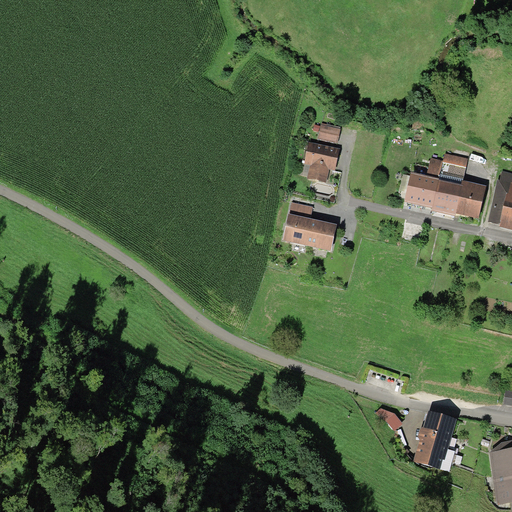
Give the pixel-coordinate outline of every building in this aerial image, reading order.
[(322,123),(318,139),(337,143),(341,128),(322,123)] [(340,149),(310,142),(305,165),(310,166),(307,179),(326,183),(329,170),(335,171),(338,160),(340,149)] [(445,154),(443,162),(466,167),(468,159),(445,154)] [(431,158),(427,174),(438,176),(442,161),(431,158)] [(511,173),(502,171),(500,181),(498,180),(488,222),(500,225),(500,228),(511,230),(511,173)] [(433,209),(439,181),(439,180),(411,174),(404,203),(428,208),(433,209)] [(456,217),(456,215),(455,214),(462,187),(439,181),(433,209),(432,212),(451,216),(456,217)] [(487,187),(463,181),(462,187),(455,214),(456,215),(459,215),(479,220),(487,187)] [(292,203),(289,215),(310,219),(313,207),(292,203)] [(310,219),(289,215),(283,242),(331,252),(337,225),(325,222),(310,219)] [(381,408),(377,413),(386,421),(394,431),(403,424),(395,414),(381,408)] [(456,420),(428,412),(423,428),(420,430),(419,434),(418,437),(420,441),(414,462),(440,469),(443,460),(445,461),(456,420)] [(511,440),(502,443),(490,453),(496,506),(511,504),(511,511),(511,440)]
